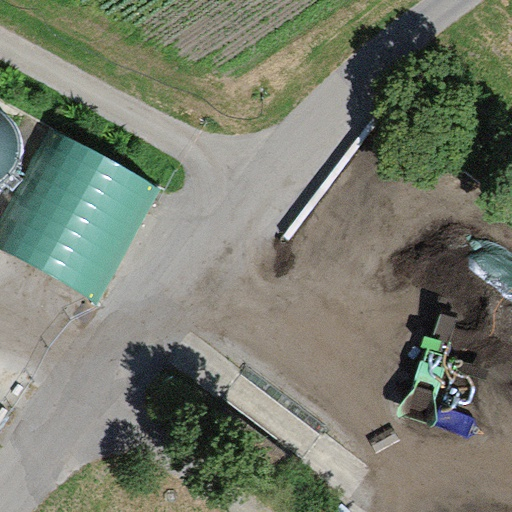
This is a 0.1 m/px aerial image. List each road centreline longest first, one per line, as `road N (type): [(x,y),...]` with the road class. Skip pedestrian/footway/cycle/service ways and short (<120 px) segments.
road 1 (residential): [(452,0),(341,91),(258,182),(5,511)]
road 2 (track): [(258,182),(0,39)]
road 3 (unknown): [(71,424),(207,511)]
